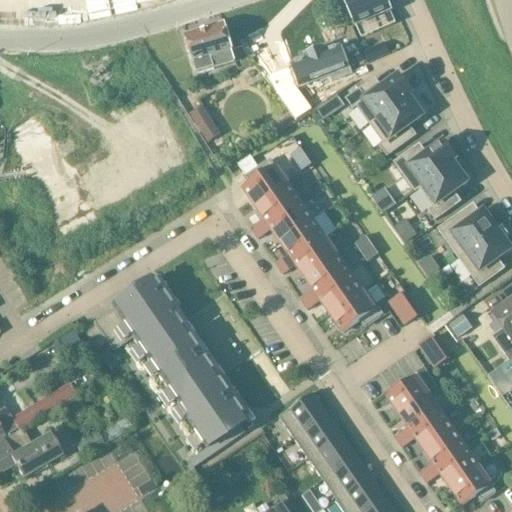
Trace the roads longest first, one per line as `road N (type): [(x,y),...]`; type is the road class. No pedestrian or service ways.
road 1 (residential): [(420,511),(218,220),(19,339)]
road 2 (residential): [(414,0),(511,203)]
road 3 (tertiary): [(0,36),(131,25),(220,0)]
